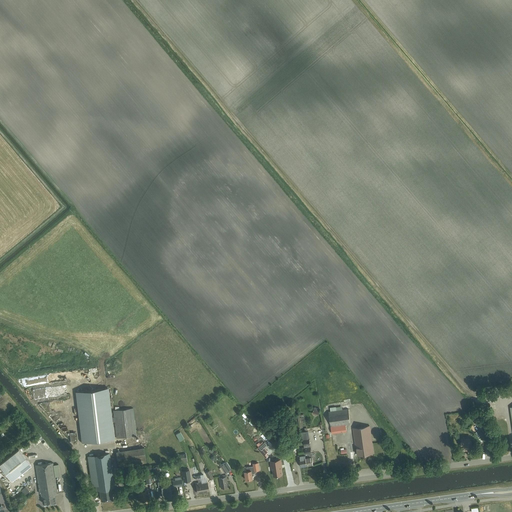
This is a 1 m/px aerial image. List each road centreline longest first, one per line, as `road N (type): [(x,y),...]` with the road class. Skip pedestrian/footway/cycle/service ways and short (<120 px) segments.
road 1 (unclassified): [(126,511),(511,457)]
road 2 (primary): [(358,511),(511,491)]
